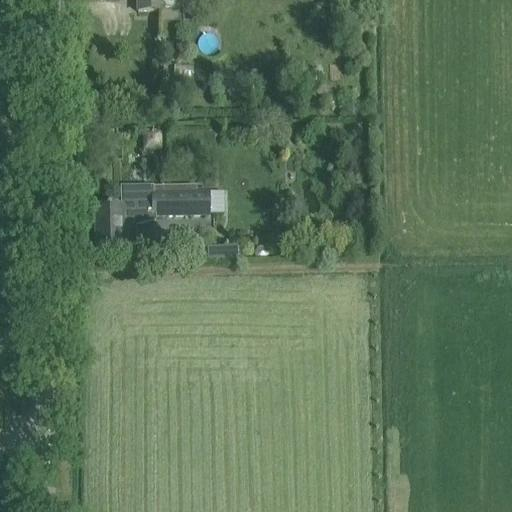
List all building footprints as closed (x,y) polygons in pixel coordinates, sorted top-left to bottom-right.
[(137,0),(137,13),(161,13),(161,11),(161,0),(137,0)] [(160,134),(142,134),(142,149),(160,149),(160,134)] [(120,209),(95,209),(96,253),(120,253),(120,244),(135,244),(135,227),(154,221),(154,220),(154,216),(150,216),(150,197),(152,197),(152,189),(152,188),(120,189),(120,209)] [(209,219),(208,190),(195,191),(195,188),(152,189),(152,197),(150,197),(150,216),(154,216),(154,220),(209,219)] [(238,247),(206,249),(207,263),(239,261),(238,247)]
